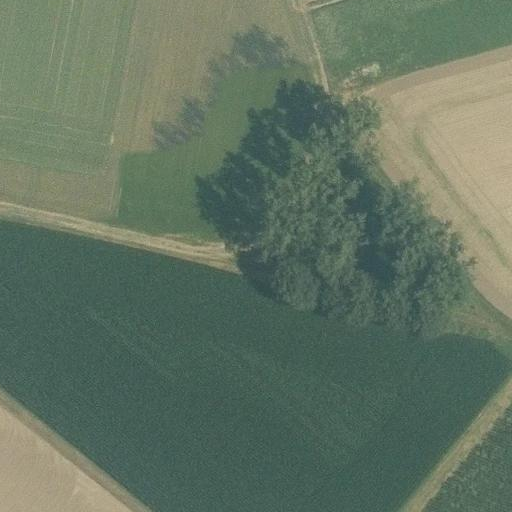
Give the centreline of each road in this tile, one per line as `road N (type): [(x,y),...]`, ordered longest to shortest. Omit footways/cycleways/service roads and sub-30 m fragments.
road 1 (track): [(241,262),(335,118),(295,0)]
road 2 (track): [(511,339),(241,262)]
road 3 (track): [(492,332),(335,118)]
road 4 (track): [(241,262),(0,213)]
road 5 (track): [(0,381),(153,511)]
road 6 (track): [(410,511),(511,395)]
